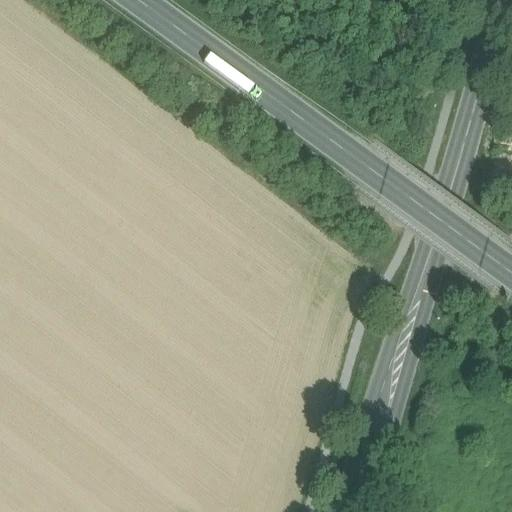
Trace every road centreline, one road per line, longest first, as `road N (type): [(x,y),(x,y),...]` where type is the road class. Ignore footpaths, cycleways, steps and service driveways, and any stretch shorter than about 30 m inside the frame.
road 1 (primary): [(355,511),(501,0)]
road 2 (primary): [(127,0),(511,280)]
